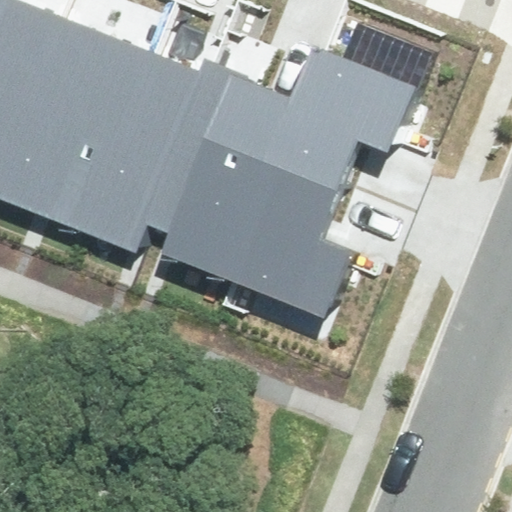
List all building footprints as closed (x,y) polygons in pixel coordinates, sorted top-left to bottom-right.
[(0,0),(0,194),(67,24),(8,0),(0,0)] [(139,52),(67,24),(0,194),(0,198),(70,226),(139,52)] [(212,132),(343,184),(363,135),(395,148),(422,81),(310,36),(288,91),(237,70),(212,132)] [(196,75),(139,52),(70,226),(136,251),(146,227),(169,236),(212,132),(237,70),(203,57),(196,75)] [(162,254),(330,318),(357,248),(324,236),(343,184),(212,132),(169,236),(162,254)]
